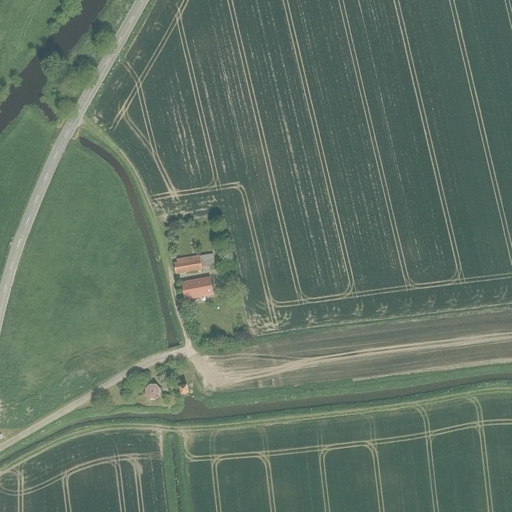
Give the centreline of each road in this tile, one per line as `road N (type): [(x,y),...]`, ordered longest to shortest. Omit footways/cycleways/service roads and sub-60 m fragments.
road 1 (tertiary): [(137,0),(47,171),(0,309)]
road 2 (track): [(75,116),(136,169),(159,218),(190,348)]
road 3 (unclassified): [(0,448),(143,363),(190,348)]
